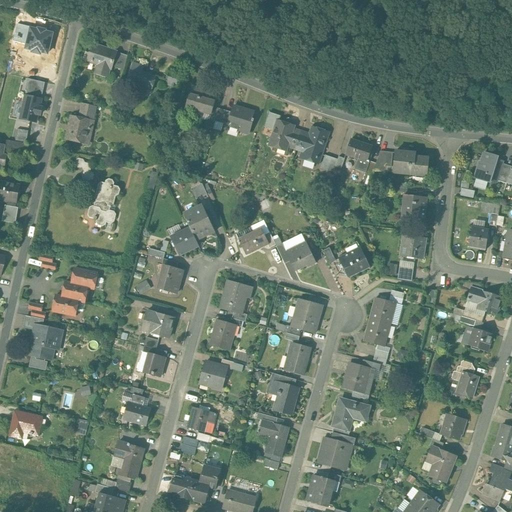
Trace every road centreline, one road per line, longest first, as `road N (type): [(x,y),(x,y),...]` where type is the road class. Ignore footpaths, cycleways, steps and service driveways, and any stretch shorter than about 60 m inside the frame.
road 1 (residential): [(153,498),(217,263),(343,300),(287,511)]
road 2 (residential): [(452,134),(331,112),(77,20)]
road 3 (residential): [(0,357),(77,20)]
road 4 (residential): [(511,280),(462,273),(446,259),(452,134)]
road 5 (residential): [(453,511),(511,334)]
